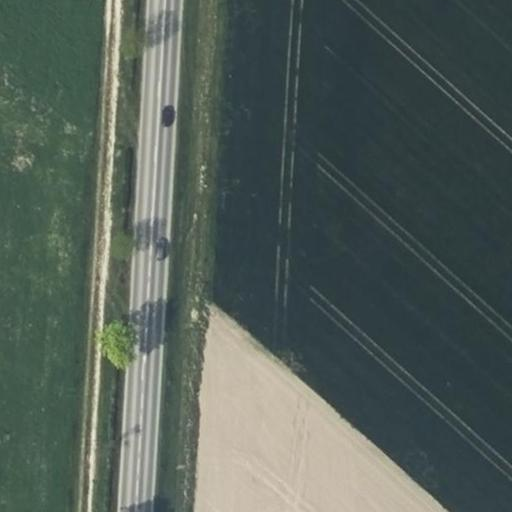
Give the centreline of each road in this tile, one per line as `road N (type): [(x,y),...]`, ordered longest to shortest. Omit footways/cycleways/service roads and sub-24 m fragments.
road 1 (secondary): [(133,511),(163,0)]
road 2 (track): [(81,511),(111,0)]
